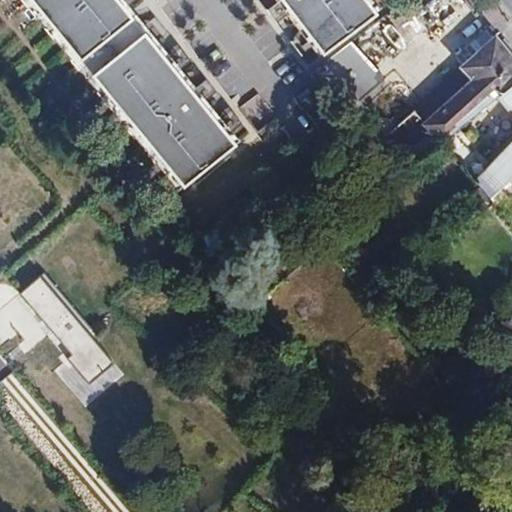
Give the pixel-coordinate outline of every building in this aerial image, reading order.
[(240,143),(123,0),(27,0),(183,190),(240,143)] [(372,0),(281,0),(321,51),(378,6),(372,0)] [(272,26),(281,17),(267,3),(258,12),(272,26)] [(393,20),(370,44),(396,68),(418,45),(393,20)] [(385,79),(346,36),(320,60),(359,102),(385,79)] [(511,56),(495,37),(461,67),(472,80),(422,124),(440,144),(500,95),(511,108),(511,143),(475,181),(490,198),(511,170),(511,56)] [(511,170),(490,198),(493,202),(511,226),(511,170)] [(114,366),(38,278),(18,295),(68,354),(62,359),(88,389),(114,366)] [(511,295),(500,322),(511,327),(511,295)]
